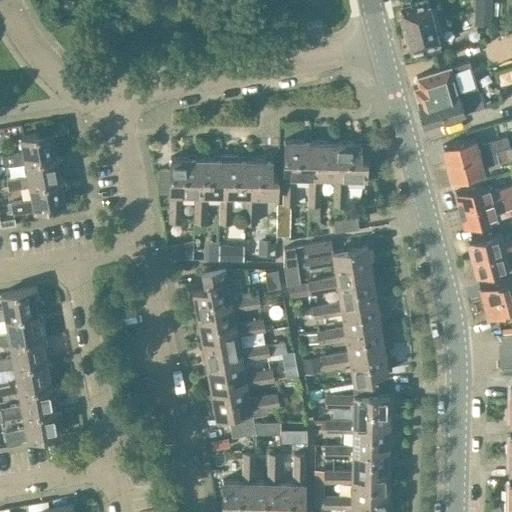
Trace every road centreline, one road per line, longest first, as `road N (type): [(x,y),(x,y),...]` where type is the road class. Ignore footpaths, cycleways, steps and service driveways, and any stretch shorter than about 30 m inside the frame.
road 1 (tertiary): [(455,511),(458,356),(381,46)]
road 2 (residential): [(197,511),(145,244)]
road 3 (residential): [(117,96),(381,46)]
road 4 (residential): [(113,464),(71,256)]
road 5 (residential): [(145,244),(117,96)]
road 6 (residential): [(82,100),(41,57),(6,0)]
